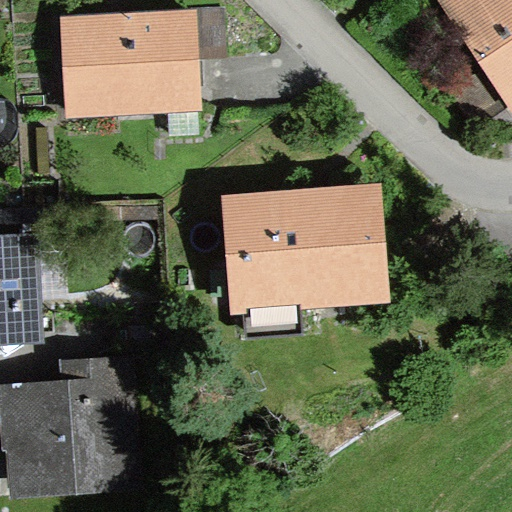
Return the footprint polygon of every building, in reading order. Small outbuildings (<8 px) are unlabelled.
[(511,0),(451,0),(511,92),(511,0)] [(240,52),(236,1),(70,13),(77,116),(180,109),(181,133),(213,131),(208,54),(240,52)] [(255,304),(261,303),(264,328),(316,324),(313,299),(392,292),(383,190),(246,202),(255,304)] [(0,341),(39,339),(32,233),(0,235),(0,341)] [(137,489),(128,353),(57,358),(58,379),(0,382),(0,449),(3,449),(6,498),(137,489)]
